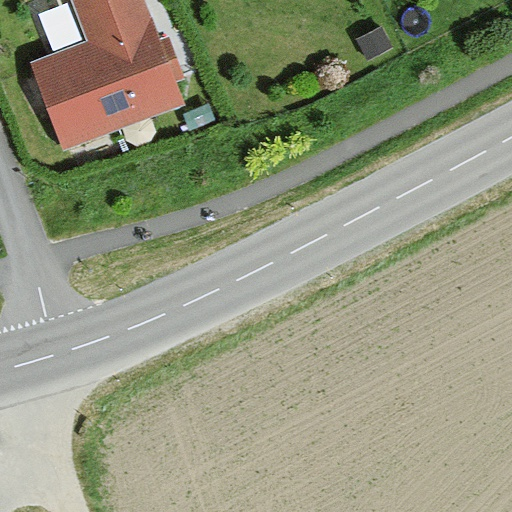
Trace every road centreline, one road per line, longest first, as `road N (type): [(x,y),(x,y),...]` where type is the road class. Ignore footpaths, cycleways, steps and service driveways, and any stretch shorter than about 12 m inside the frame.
road 1 (tertiary): [(55,355),(116,335),(511,137)]
road 2 (residential): [(0,173),(55,355)]
road 3 (track): [(55,355),(36,474),(0,498)]
